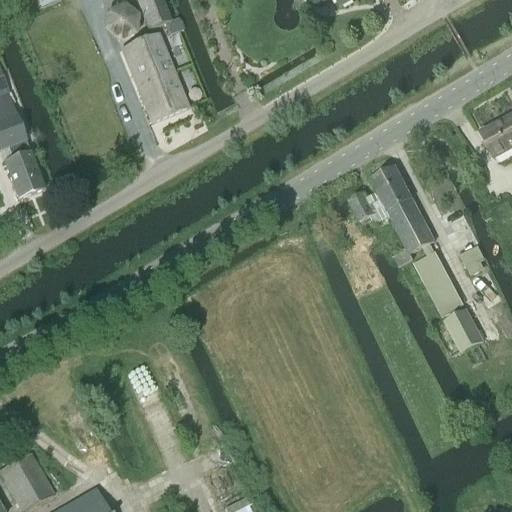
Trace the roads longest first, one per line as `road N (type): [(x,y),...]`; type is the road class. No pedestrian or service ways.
road 1 (tertiary): [(0,361),(511,62)]
road 2 (unclassified): [(0,269),(457,0)]
road 3 (track): [(0,412),(128,503),(186,476)]
